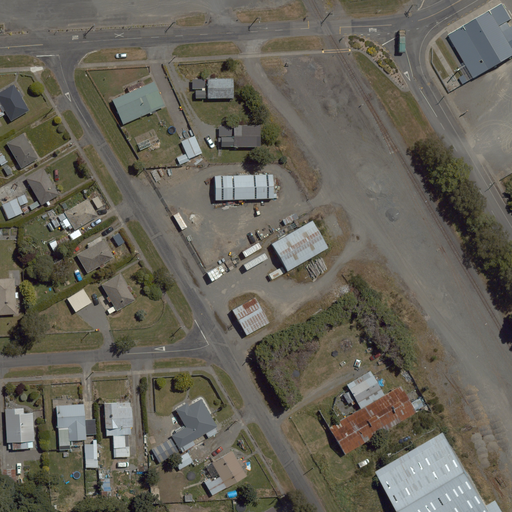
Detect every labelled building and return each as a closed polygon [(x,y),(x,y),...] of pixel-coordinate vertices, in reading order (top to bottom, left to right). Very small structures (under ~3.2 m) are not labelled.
[(511,61),(511,24),(504,30),(494,13),(443,42),(470,86),(511,61)] [(207,89),(192,90),(193,101),(232,100),(232,79),(206,79),(207,89)] [(127,88),(129,92),(111,98),(121,125),(166,109),(156,82),(142,87),(141,83),(127,88)] [(0,93),(0,117),(5,115),(9,122),(28,111),(13,86),(0,93)] [(217,126),(217,148),(259,147),(258,126),(217,126)] [(154,128),(133,138),(140,152),(161,142),(154,128)] [(21,134),(5,143),(20,169),(36,160),(21,134)] [(185,154),(176,157),(179,164),(203,154),(195,134),(179,141),(185,154)] [(2,151),(0,152),(0,167),(5,176),(13,171),(2,151)] [(43,169),(25,180),(41,205),(58,195),(43,169)] [(263,184),(205,188),(206,212),(265,209),(263,184)] [(19,205),(28,201),(24,194),(1,204),(8,220),(28,210),(26,206),(21,209),(19,205)] [(60,221),(67,217),(74,230),(98,216),(87,197),(64,211),(57,215),(60,221)] [(336,212),(319,218),(327,241),(344,235),(336,212)] [(305,232),(265,254),(279,280),(319,258),(305,232)] [(114,259),(103,240),(101,236),(86,244),(89,248),(77,255),(87,274),(114,259)] [(137,298),(118,273),(99,288),(118,312),(137,298)] [(17,276),(0,276),(0,316),(18,316),(17,276)] [(83,289),(67,299),(75,313),(91,302),(83,289)] [(244,309),(242,304),(230,311),(244,337),(269,323),(257,301),(244,309)] [(337,395),(332,410),(338,420),(328,426),(345,454),(415,411),(400,387),(385,396),(368,369),(334,390),(337,395)] [(194,444),(192,439),(204,433),(207,437),(219,431),(216,427),(201,397),(175,410),(183,426),(169,433),(177,447),(179,452),(194,444)] [(103,402),(104,435),(111,435),(112,457),(132,456),(130,401),(103,402)] [(70,440),(85,439),(84,404),(56,405),(58,445),(70,445),(70,440)] [(4,408),(5,442),(9,441),(9,448),(34,447),(33,411),(24,411),(24,407),(4,408)] [(481,511),(437,438),(370,478),(391,511),(481,511)] [(167,439),(150,449),(158,463),(176,452),(167,439)] [(98,467),(98,440),(85,440),(85,467),(98,467)] [(187,452),(172,459),(178,470),(192,463),(187,452)] [(234,452),(212,464),(219,476),(204,483),(211,495),(246,476),(234,452)] [(111,476),(100,476),(100,491),(111,491),(111,476)] [(160,487),(150,487),(150,503),(160,502),(160,487)]
